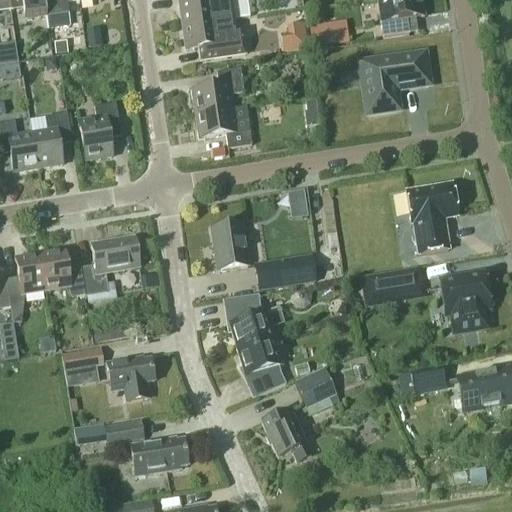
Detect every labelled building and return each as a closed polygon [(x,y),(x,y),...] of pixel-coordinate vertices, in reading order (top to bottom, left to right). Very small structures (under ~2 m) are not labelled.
[(23,18),(46,16),(43,0),(8,0),(9,2),(10,13),(22,11),(23,18)] [(48,32),(70,29),(66,3),(77,2),(79,1),(78,0),(43,0),(46,16),(48,32)] [(181,29),(233,21),(230,0),(189,0),(190,4),(178,5),(181,29)] [(424,19),(420,0),(390,0),(378,2),(384,39),(411,35),(409,25),(413,20),(424,19)] [(185,53),(197,51),(199,63),(245,56),(242,36),(235,36),(233,21),(181,29),(185,53)] [(339,46),(335,25),(308,29),(312,50),(339,46)] [(101,47),(99,30),(85,32),(87,48),(101,47)] [(306,38),(293,40),(295,53),(307,51),(306,38)] [(0,51),(0,67),(17,65),(15,50),(0,51)] [(396,111),(394,91),(427,86),(423,57),(361,66),(368,115),(396,111)] [(0,70),(0,84),(0,86),(20,83),(18,67),(0,70)] [(191,92),(194,116),(232,111),(230,97),(243,95),(240,71),(216,74),(218,88),(191,92)] [(78,124),(85,163),(111,159),(108,137),(120,135),(115,106),(93,109),(95,121),(78,124)] [(227,151),(251,148),(245,109),(232,111),(194,116),(198,141),(225,137),(227,151)] [(46,133),(31,136),(37,171),(62,167),(58,142),(70,140),(66,115),(44,119),(46,133)] [(12,175),(37,171),(31,136),(15,138),(13,124),(0,126),(0,151),(8,150),(12,175)] [(442,221),(457,219),(451,187),(405,195),(410,227),(413,226),(418,258),(447,253),(442,221)] [(210,230),(217,273),(247,269),(240,225),(210,230)] [(80,270),(84,299),(108,295),(105,275),(139,269),(134,241),(90,248),(93,268),(80,270)] [(63,252),(39,256),(45,294),(67,290),(71,300),(84,298),(79,270),(66,272),(63,252)] [(8,282),(5,282),(9,310),(12,328),(21,327),(22,308),(24,297),(45,294),(39,256),(15,260),(18,280),(8,282)] [(310,258),(253,267),(257,295),(315,286),(310,258)] [(419,296),(415,272),(364,281),(368,304),(419,296)] [(489,311),(483,276),(438,283),(441,302),(447,301),(453,337),(486,331),(483,312),(489,311)] [(0,311),(9,310),(5,282),(0,283),(0,311)] [(236,353),(274,342),(269,328),(280,325),(277,313),(263,317),(261,311),(259,311),(258,298),(228,302),(230,316),(231,315),(234,325),(228,327),(236,353)] [(107,330),(92,332),(94,346),(109,343),(107,330)] [(281,367),(274,342),(236,353),(244,378),(250,377),(253,387),(252,387),(257,400),(285,387),(280,375),(278,368),(281,367)] [(7,362),(17,360),(14,348),(5,350),(7,362)] [(102,370),(99,351),(60,357),(63,376),(102,370)] [(106,366),(111,394),(121,392),(124,406),(148,402),(146,388),(146,385),(153,384),(150,362),(142,363),(141,360),(106,366)] [(323,371),(293,385),(306,412),(335,398),(323,371)] [(511,404),(511,398),(507,372),(443,384),(443,385),(457,383),(463,414),(511,404)] [(278,461),(290,455),(295,466),(311,459),(289,411),(261,424),(278,461)] [(143,442),(140,423),(103,429),(103,431),(81,435),(83,447),(105,444),(106,449),(143,442)] [(129,448),(134,480),(180,472),(179,470),(187,468),(183,442),(175,444),(174,441),(129,448)] [(151,511),(150,503),(119,507),(119,509),(106,511),(151,511)]
